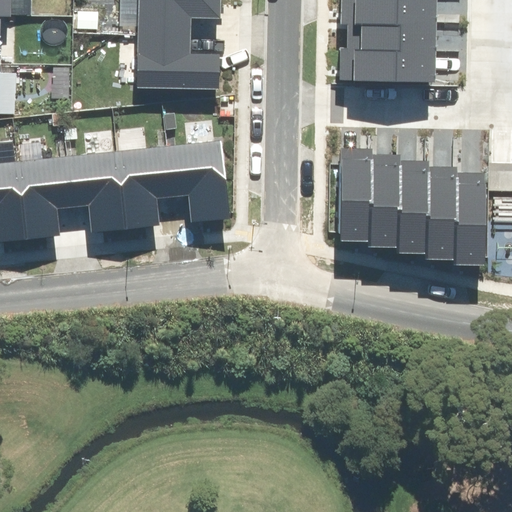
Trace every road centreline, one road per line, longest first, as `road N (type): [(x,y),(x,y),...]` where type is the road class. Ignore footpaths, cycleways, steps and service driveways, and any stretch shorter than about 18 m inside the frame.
road 1 (residential): [(486,0),(483,98),(276,94)]
road 2 (residential): [(0,297),(272,270)]
road 3 (residential): [(272,270),(511,321)]
road 4 (residential): [(276,94),(272,270)]
